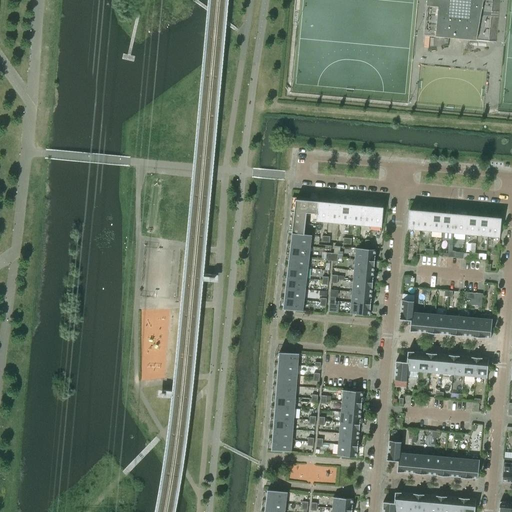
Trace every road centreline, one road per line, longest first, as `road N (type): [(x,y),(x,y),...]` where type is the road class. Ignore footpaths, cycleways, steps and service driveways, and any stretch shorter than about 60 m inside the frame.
road 1 (residential): [(402,165),(307,157),(305,177),(400,185)]
road 2 (residential): [(508,278),(496,419)]
road 3 (residential): [(393,268),(381,408)]
